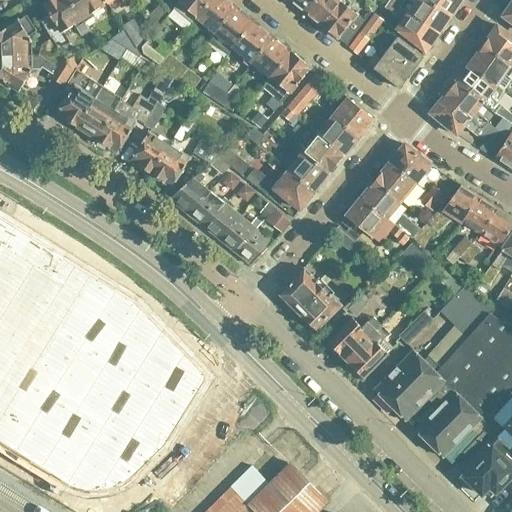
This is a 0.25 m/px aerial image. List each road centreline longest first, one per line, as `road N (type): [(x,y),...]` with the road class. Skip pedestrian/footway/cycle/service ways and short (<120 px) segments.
road 1 (residential): [(247,305),(184,248),(0,126)]
road 2 (residential): [(456,511),(247,305)]
road 3 (tertiary): [(218,326),(105,232),(0,167)]
road 4 (tertiary): [(402,511),(218,326)]
road 5 (residential): [(247,305),(404,117)]
road 6 (residential): [(404,117),(260,0)]
road 7 (residential): [(404,117),(487,0)]
road 8 (residential): [(511,191),(404,117)]
